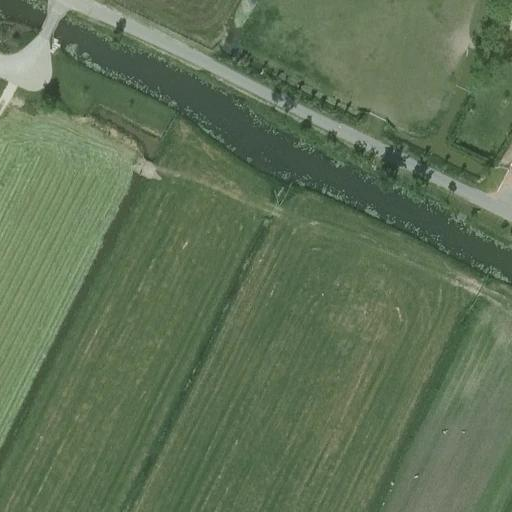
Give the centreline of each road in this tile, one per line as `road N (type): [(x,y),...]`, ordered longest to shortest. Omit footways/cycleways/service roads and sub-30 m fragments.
road 1 (unclassified): [(511,216),(68,0)]
road 2 (track): [(142,134),(22,82)]
